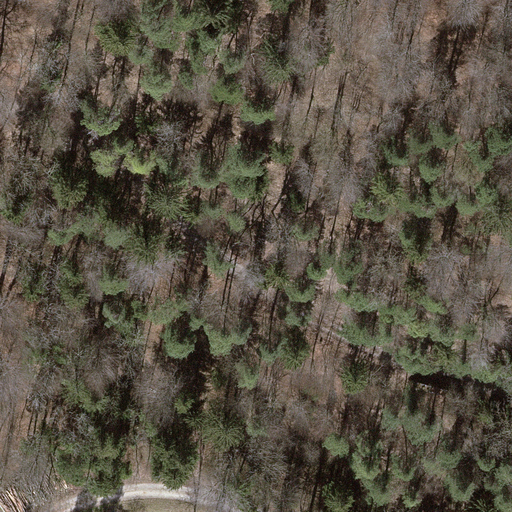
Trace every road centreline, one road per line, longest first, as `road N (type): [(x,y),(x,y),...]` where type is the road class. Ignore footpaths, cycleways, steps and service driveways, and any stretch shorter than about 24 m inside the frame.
road 1 (track): [(511,395),(425,373),(331,328),(241,266),(124,156),(47,110),(0,99)]
road 2 (track): [(53,511),(117,491),(177,494),(240,511)]
